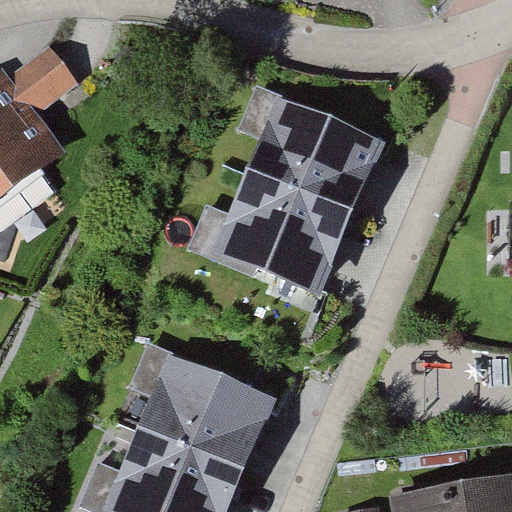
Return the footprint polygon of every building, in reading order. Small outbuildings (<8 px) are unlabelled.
[(297,0),(293,6),(311,25),(320,15),(353,18),(370,0),(297,0)] [(13,216),(52,184),(21,146),(62,112),(37,82),(0,112),(0,264),(31,238),(13,216)] [(379,146),(278,109),(259,153),(237,145),(212,211),(229,221),(207,257),(277,285),(271,303),(303,317),(309,299),(319,302),(379,146)] [(224,511),(273,402),(174,359),(107,511),(109,511),(224,511)] [(511,511),(511,479),(397,496),(399,511),(511,511)]
